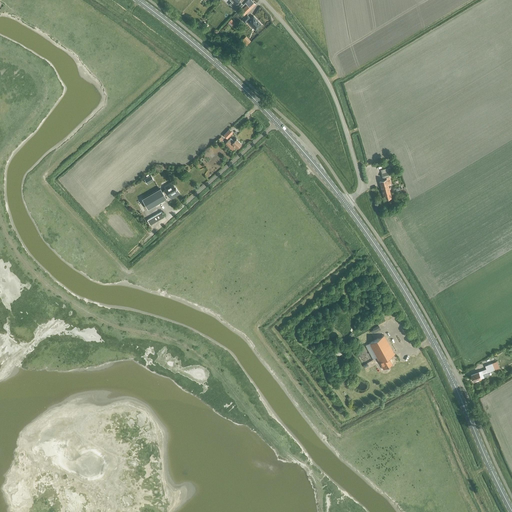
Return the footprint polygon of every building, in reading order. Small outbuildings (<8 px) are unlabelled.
[(239,0),(229,0),(235,5),(233,7),(234,8),(233,8),(236,11),(243,4),(240,1),(239,2),(239,1),(239,0)] [(240,12),(244,15),(250,8),(249,7),(252,3),(248,0),(246,0),(244,2),(247,5),(240,12)] [(261,24),(253,16),(247,21),(255,30),(261,24)] [(223,135),(226,138),(232,132),(229,129),(223,135)] [(231,138),(225,143),(229,146),(232,149),(235,146),(237,148),(241,144),(236,139),(234,141),(231,138)] [(380,169),(382,178),(389,176),(387,168),(380,169)] [(143,179),(146,184),(153,180),(150,175),(143,179)] [(390,179),(387,180),(386,179),(379,181),(384,199),(391,197),(388,184),(391,183),(390,179)] [(171,181),(163,186),(165,190),(164,191),(166,195),(168,193),(171,199),(180,194),(176,187),(175,188),(171,181)] [(167,198),(161,187),(142,199),(148,209),(167,198)] [(147,219),(150,224),(165,216),(162,211),(147,219)] [(369,343),(383,369),(392,364),(388,358),(394,354),(384,335),(369,343)] [(489,375),(488,372),(495,370),(492,363),(485,366),(486,369),(482,371),(482,370),(471,374),(474,381),(484,377),(489,375)]
